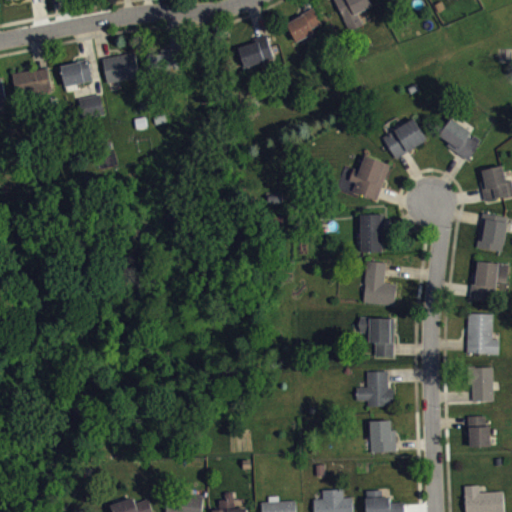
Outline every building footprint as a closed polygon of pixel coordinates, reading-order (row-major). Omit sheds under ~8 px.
[(374,13),(368,0),(350,0),(349,1),(348,0),(343,0),(336,3),(351,38),(365,33),(359,20),(374,13)] [(299,48),(317,38),(315,35),(324,30),(315,15),(288,30),(299,48)] [(276,65),(269,41),(255,45),(256,49),(241,54),(247,74),(276,65)] [(155,56),(154,77),(183,78),(184,57),(155,56)] [(105,65),(110,90),(142,83),(137,58),(105,65)] [(95,87),(90,66),(63,72),(67,93),(95,87)] [(54,93),(49,72),(13,81),(19,102),(54,93)] [(0,110),(8,109),(4,85),(0,85),(0,110)] [(82,106),(86,121),(107,116),(103,100),(82,106)] [(473,138),(454,124),(440,144),(471,165),(481,152),(469,144),(473,138)] [(385,143),(398,165),(429,147),(416,125),(385,143)] [(391,169),(366,162),(362,177),(355,175),(351,187),(357,188),(354,199),(381,206),(391,169)] [(511,187),(508,188),(505,172),(484,176),(486,187),(483,187),(487,207),(511,202),(511,187)] [(479,254),(505,258),(510,224),(484,219),(479,254)] [(384,259),(384,220),(363,221),(363,259),(384,259)] [(388,269),(368,268),(366,310),(397,311),(398,290),(386,290),(388,269)] [(474,279),(472,305),(497,307),(498,288),(509,289),(510,270),(479,268),(479,279),(474,279)] [(495,320),(470,320),(469,360),(501,360),(501,345),(495,345),(495,320)] [(377,349),(377,363),(395,364),(397,325),(361,324),(360,339),(371,339),(371,349),(377,349)] [(475,408),(496,407),(495,373),(474,374),(475,408)] [(391,378),(369,378),(369,394),(358,394),(358,408),(370,408),(370,413),(396,413),(395,395),(391,395),(391,378)] [(472,454),(493,453),(492,432),(488,432),(487,422),(471,422),(472,454)] [(374,459),(399,458),(398,436),(393,436),(393,427),(373,427),(374,459)] [(506,511),(506,498),(482,499),(481,492),(467,492),(467,511),(506,511)] [(355,511),(355,503),(346,504),(346,495),(325,497),(325,505),(316,506),(316,511),(355,511)] [(406,511),(407,509),(393,509),(393,503),(385,503),(385,496),(368,497),(368,511),(406,511)] [(237,511),(236,499),(227,500),(228,506),(221,507),(221,511),(237,511)] [(169,511),(204,511),(205,502),(170,501),(169,511)] [(264,509),(264,511),(298,511),(298,507),(281,507),(281,503),(271,503),(271,508),(264,509)]
